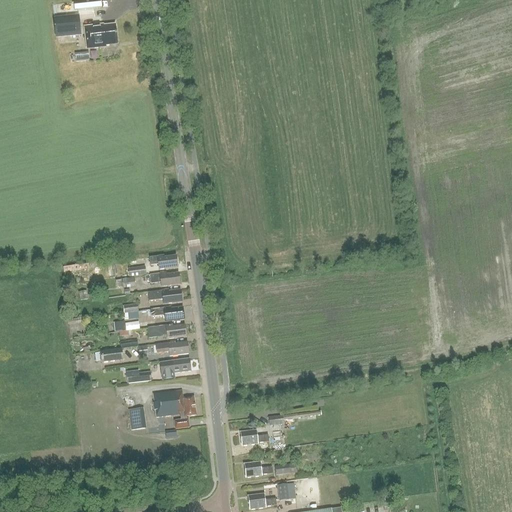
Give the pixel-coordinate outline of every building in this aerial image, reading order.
[(81,36),(79,16),(54,18),(56,38),(81,36)] [(106,46),(118,45),(116,26),(104,27),(104,26),(85,28),(87,49),(106,47),(106,46)] [(75,54),(76,62),(89,61),(88,53),(75,54)] [(164,256),(150,258),(151,266),(151,267),(158,266),(159,271),(178,269),(176,257),(170,258),(164,258),(164,256)] [(86,264),(63,267),(64,273),(87,270),(86,264)] [(145,267),(128,269),(129,278),(146,276),(145,267)] [(151,284),(161,283),(161,288),(179,286),(178,274),(167,275),(166,274),(150,276),(151,284)] [(134,278),(122,280),(123,288),(136,287),(134,278)] [(79,292),(80,301),(87,300),(86,291),(79,292)] [(149,302),(157,301),(163,300),(164,305),(182,303),(181,291),(169,293),(168,291),(148,294),(149,302)] [(137,305),(123,306),(124,314),(138,312),(137,305)] [(152,318),(165,316),(166,322),(184,320),(183,309),(171,310),(171,308),(151,311),(152,318)] [(114,323),(115,332),(139,329),(139,322),(125,324),(125,322),(114,323)] [(149,339),(156,338),(168,337),(168,340),(186,338),(185,326),(173,327),(173,325),(148,329),(149,339)] [(137,341),(121,343),(122,349),(138,347),(137,341)] [(156,353),(161,353),(170,352),(170,357),(189,355),(187,343),(175,344),(175,343),(156,345),(156,353)] [(123,360),(122,349),(100,352),(102,363),(123,360)] [(175,379),(174,374),(191,372),(189,361),(160,364),(163,381),(175,379)] [(128,384),(151,382),(150,373),(139,374),(139,371),(127,372),(128,384)] [(185,418),(197,416),(194,398),(183,399),(183,393),(182,393),(182,391),(154,395),(157,418),(185,415),(185,418)] [(129,411),(131,431),(146,429),(144,409),(129,411)] [(321,416),(321,412),(283,416),(269,418),(270,426),(285,425),(284,420),(321,416)] [(189,419),(174,421),(175,430),(190,429),(189,419)] [(258,444),(269,443),(268,436),(257,437),(257,432),(240,433),(242,447),(258,445),(258,444)] [(262,476),(273,475),(272,468),(261,469),(261,463),(244,465),(245,479),(262,477),(262,476)] [(295,465),(275,467),(276,476),(296,473),(295,465)] [(294,484),(277,486),(279,501),(290,500),(289,497),(295,496),(294,484)] [(266,508),(277,506),(276,499),(265,501),(265,495),(248,497),(249,510),(266,509),(266,508)]
